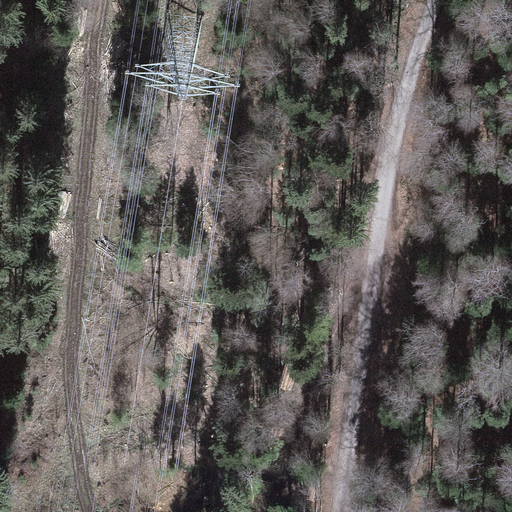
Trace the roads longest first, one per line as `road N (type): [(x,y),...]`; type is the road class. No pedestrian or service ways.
road 1 (unclassified): [(432,0),(371,271),(339,511)]
road 2 (track): [(283,511),(336,324),(371,271)]
